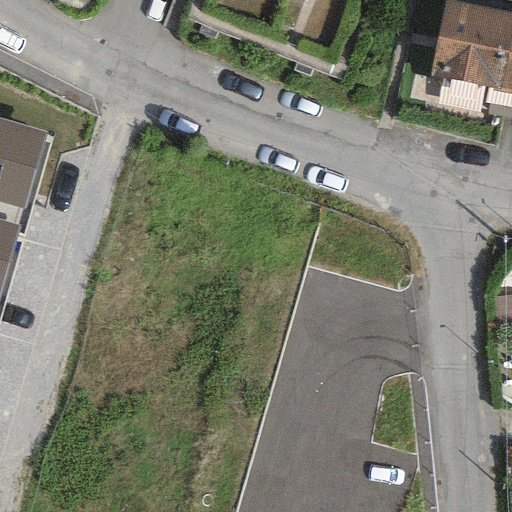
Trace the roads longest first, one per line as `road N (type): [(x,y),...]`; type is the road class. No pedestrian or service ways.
road 1 (residential): [(0,10),(103,85),(442,193)]
road 2 (residential): [(468,511),(442,193)]
